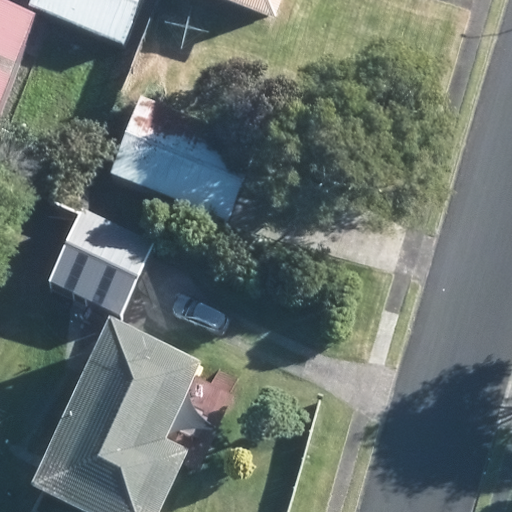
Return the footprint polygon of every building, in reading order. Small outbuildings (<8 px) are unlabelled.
[(113,42),(124,47),(144,0),(38,0),(34,10),(51,18),(113,42)] [(217,0),(280,25),(289,0),(217,0)] [(0,129),(43,20),(31,16),(0,3),(0,129)] [(116,176),(233,227),(264,152),(148,102),(116,176)] [(156,258),(161,246),(91,212),(54,287),(72,296),(83,301),(121,319),(125,321),(156,258)] [(208,367),(127,330),(118,325),(93,378),(82,403),(55,460),(50,472),(40,492),(82,511),(168,511),(194,458),(196,454),(183,448),(173,443),(208,367)]
